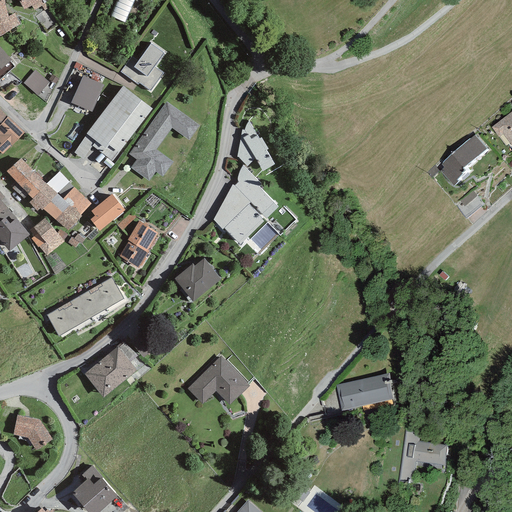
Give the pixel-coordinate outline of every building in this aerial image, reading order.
[(4,0),(2,0),(0,1),(0,36),(1,36),(20,24),(14,13),(8,16),(4,0)] [(18,0),(24,10),(31,6),(34,10),(44,4),(43,3),(42,0),(18,0)] [(128,23),(136,0),(121,0),(115,18),(128,23)] [(131,57),(120,72),(138,85),(139,83),(150,91),(163,74),(154,67),(164,53),(151,44),(138,62),(131,57)] [(11,60),(0,47),(0,79),(15,66),(10,61),(11,60)] [(35,70),(23,83),(38,96),(50,82),(35,70)] [(58,79),(52,75),(49,79),(55,84),(58,79)] [(103,85),(83,76),(71,103),(92,112),(103,85)] [(112,161),(152,109),(123,86),(86,134),(74,153),(82,159),(92,146),(112,161)] [(166,102),(128,154),(136,160),(130,168),(149,181),(155,172),(162,177),(173,162),(156,149),(172,128),(189,140),(199,126),(166,102)] [(511,111),(492,127),(499,137),(503,134),(511,146),(511,111)] [(24,133),(8,117),(0,124),(0,153),(1,153),(2,155),(24,133)] [(259,139),(248,121),(247,123),(246,125),(245,127),(244,130),(242,130),(237,157),(239,157),(239,158),(247,166),(255,159),(262,171),(274,164),(266,150),(268,149),(261,137),(259,139)] [(475,135),(441,164),(444,167),(440,171),(454,186),(458,182),(456,180),(463,174),(462,173),(465,170),(463,168),(486,148),(475,135)] [(47,184),(21,158),(6,172),(33,199),(29,202),(37,211),(40,208),(42,210),(43,209),(57,194),(56,194),(47,184)] [(261,184),(243,165),(240,170),(239,173),(238,176),(238,181),(238,183),(234,186),(250,202),(265,217),(278,207),(258,186),(261,184)] [(432,177),(439,171),(434,166),(428,172),(432,177)] [(56,194),(69,182),(59,172),(47,184),(56,194)] [(62,199),(74,187),(69,182),(56,194),(57,194),(62,199)] [(250,202),(234,186),(232,184),(213,219),(222,229),(224,227),(240,245),(263,221),(248,204),(250,202)] [(91,204),(74,187),(62,199),(57,194),(43,209),(67,231),(81,217),(80,215),(91,204)] [(464,207),(477,196),(472,190),(460,201),(464,207)] [(99,232),(125,210),(112,194),(91,211),(95,216),(90,220),(99,232)] [(0,221),(11,213),(1,200),(0,200),(0,221)] [(136,217),(131,212),(117,225),(122,230),(136,217)] [(30,235),(11,213),(0,221),(0,240),(9,252),(30,235)] [(33,236),(31,238),(38,248),(39,247),(46,256),(64,241),(63,240),(57,233),(45,218),(29,230),(33,236)] [(159,233),(139,221),(127,240),(129,241),(147,252),(159,233)] [(59,230),(57,233),(63,240),(67,235),(59,230)] [(84,239),(77,234),(74,239),(79,242),(81,244),(84,239)] [(76,247),(79,242),(74,239),(71,237),(68,242),(76,247)] [(147,252),(129,241),(119,257),(139,268),(148,253),(147,252)] [(174,279),(193,302),(220,280),(203,259),(194,266),(192,264),(174,279)] [(111,278),(46,315),(59,336),(123,299),(111,278)] [(143,331),(130,343),(143,359),(157,348),(143,331)] [(126,340),(118,347),(130,362),(138,355),(126,340)] [(118,347),(84,374),(104,398),(137,370),(130,362),(118,347)] [(249,385),(221,356),(187,388),(202,404),(216,391),(229,405),(249,385)] [(394,399),(388,374),(336,385),(341,411),(394,399)] [(39,420),(16,415),(13,435),(28,438),(36,451),(53,440),(39,420)] [(420,432),(405,430),(399,481),(407,482),(407,478),(413,478),(415,462),(445,465),(447,445),(419,442),(420,432)] [(81,475),(86,480),(88,478),(94,485),(101,478),(102,477),(92,466),(81,475)] [(88,511),(99,511),(117,496),(101,478),(94,485),(88,478),(86,480),(71,493),(88,511)] [(261,511),(248,500),(237,511),(261,511)]
